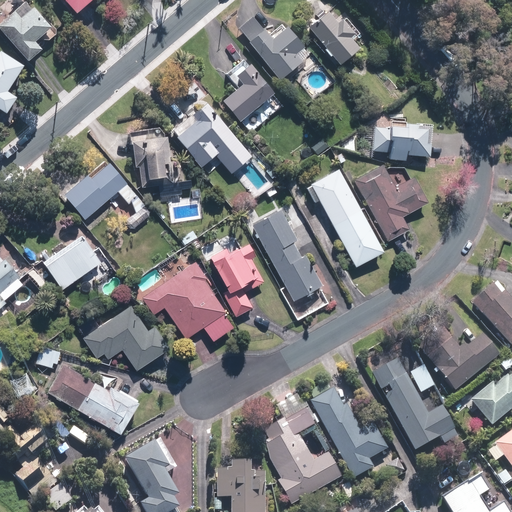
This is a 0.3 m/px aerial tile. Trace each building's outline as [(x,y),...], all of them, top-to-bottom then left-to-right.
[(70,0),(80,11),(92,0),(70,0)] [(36,4),(23,16),(17,9),(0,24),(31,58),(45,46),(39,40),(55,25),(36,4)] [(344,14),(340,18),(330,7),(310,24),(342,61),(361,44),(352,33),(357,29),(344,14)] [(255,16),(241,27),(282,77),(305,57),(300,50),(307,44),(290,23),(275,35),(267,25),(264,27),(255,16)] [(2,48),(0,52),(0,103),(10,110),(20,94),(11,89),(27,64),(2,48)] [(242,118),(276,90),(252,60),(239,72),(246,81),(226,97),(242,118)] [(200,116),(179,133),(204,163),(225,146),(227,148),(236,140),(233,136),(237,132),(209,98),(195,110),(200,116)] [(433,138),(429,138),(430,124),(394,121),(393,126),(376,124),(374,149),(391,150),(390,155),(408,157),(408,151),(432,153),(433,138)] [(174,181),(169,133),(138,136),(144,184),(174,181)] [(87,215),(129,179),(112,158),(69,194),(87,215)] [(396,183),(385,161),(355,177),(388,239),(411,228),(404,214),(430,200),(415,173),(396,183)] [(386,248),(341,165),(312,181),(358,263),(386,248)] [(124,221),(131,230),(146,218),(138,209),(124,221)] [(279,209),(253,223),(295,299),(321,285),(279,209)] [(48,263),(64,286),(103,259),(86,236),(48,263)] [(246,290),(265,279),(245,244),(230,252),(227,246),(212,255),(230,287),(224,290),(237,315),(254,305),(246,290)] [(0,291),(0,290),(22,274),(7,256),(0,261),(0,306),(7,301),(0,291)] [(227,310),(206,279),(209,277),(197,259),(143,295),(155,313),(166,305),(188,337),(227,310)] [(490,284),(467,305),(507,347),(511,342),(511,300),(508,304),(490,284)] [(98,356),(105,352),(109,357),(124,347),(138,368),(172,345),(157,323),(150,327),(133,302),(84,336),(98,356)] [(451,334),(427,353),(456,389),(496,357),(479,336),(463,349),(451,334)] [(41,344),(37,361),(52,365),(54,360),(58,362),(61,350),(41,344)] [(373,371),(415,449),(455,427),(443,404),(429,411),(399,356),(373,371)] [(64,360),(48,389),(123,430),(139,402),(64,360)] [(435,384),(425,365),(411,371),(422,391),(435,384)] [(494,380),(472,398),(493,423),(511,407),(511,372),(505,379),(503,376),(496,382),(494,380)] [(348,402),(345,404),(335,385),(327,389),(327,390),(311,399),(354,476),(374,465),(370,457),(377,453),(389,446),(374,420),(362,427),(348,402)] [(0,393),(0,441),(17,461),(32,448),(34,451),(52,435),(38,419),(22,433),(7,416),(14,410),(0,393)] [(292,502),(342,475),(330,451),(315,459),(300,431),(316,422),(307,406),(291,415),(290,413),(257,430),(282,477),(279,478),(292,502)] [(511,428),(495,441),(511,463),(511,428)] [(167,511),(182,504),(176,494),(182,491),(167,465),(172,463),(157,437),(127,454),(151,496),(143,500),(149,511),(167,511)] [(59,480),(40,457),(19,475),(37,497),(59,480)] [(232,511),(266,511),(266,468),(253,468),(253,458),(233,458),(233,467),(219,467),(219,495),(233,495),(232,511)] [(480,472),(444,495),(454,511),(511,511),(511,510),(505,500),(490,509),(480,494),(490,487),(480,472)]
